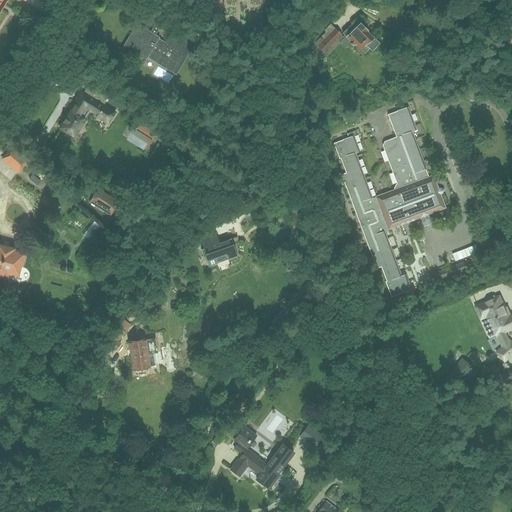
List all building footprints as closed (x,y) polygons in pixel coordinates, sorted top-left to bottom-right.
[(158,23),(163,26),(166,21),(161,18),(158,23)] [(360,50),(365,45),(372,51),(380,43),(375,38),(374,39),(373,37),(366,31),(367,30),(359,21),(359,22),(356,20),(343,33),(345,35),(343,36),(344,38),(341,41),(346,46),(350,42),(353,44),(360,50)] [(158,37),(158,36),(138,24),(121,52),(132,59),(136,52),(146,57),(147,55),(163,64),(162,66),(176,74),(197,39),(177,27),(174,32),(176,33),(170,45),(158,37)] [(307,56),(317,66),(327,55),(323,52),(341,34),(335,28),(307,56)] [(70,111),(60,127),(75,136),(85,118),(84,118),(88,111),(108,123),(115,113),(80,92),(76,99),(77,100),(70,111)] [(347,189),(371,253),(376,268),(381,266),(386,281),(385,281),(391,297),(410,290),(404,274),(401,275),(383,230),(387,228),(445,207),(440,194),(442,193),(444,189),(440,188),(438,189),(433,175),(429,177),(411,131),(415,130),(406,107),(397,110),(397,111),(387,114),(396,137),(384,141),(385,144),(382,145),(398,188),(375,197),(373,198),(355,152),(358,151),(352,136),(343,139),(333,143),(339,158),(340,158),(346,173),(341,174),(347,189)] [(143,134),(152,139),(156,132),(147,127),(143,134)] [(2,158),(10,163),(18,170),(28,159),(19,152),(12,146),(2,158)] [(89,202),(110,215),(118,201),(97,188),(89,202)] [(226,199),(218,201),(219,207),(220,212),(228,211),(226,202),(226,199)] [(456,228),(445,230),(447,238),(457,237),(456,228)] [(206,233),(199,235),(207,255),(205,255),(209,265),(219,262),(218,259),(227,256),(228,259),(238,255),(231,238),(219,242),(217,237),(209,240),(206,233)] [(448,246),(459,242),(457,238),(446,242),(448,246)] [(476,244),(464,249),(467,256),(478,252),(476,244)] [(0,274),(6,276),(7,272),(17,275),(23,253),(13,251),(14,249),(0,245),(0,274)] [(436,264),(442,261),(438,251),(432,253),(436,264)] [(468,260),(427,275),(432,288),(473,273),(468,260)] [(508,316),(499,296),(477,306),(481,317),(489,314),(498,335),(500,334),(505,344),(497,352),(505,361),(511,354),(511,342),(510,340),(509,340),(505,331),(511,328),(511,315),(508,316)] [(133,320),(139,313),(139,310),(135,307),(131,308),(125,316),(125,319),(130,322),(133,320)] [(98,353),(105,358),(112,349),(114,350),(120,343),(118,341),(131,324),(124,319),(98,353)] [(145,339),(129,341),(133,369),(135,368),(137,371),(146,369),(147,366),(149,366),(155,365),(153,352),(157,352),(155,338),(145,340),(145,339)] [(385,338),(377,339),(378,346),(385,345),(385,338)] [(461,357),(449,374),(460,383),(473,366),(461,357)] [(495,375),(497,386),(511,383),(510,379),(509,372),(495,375)] [(310,423),(299,436),(314,447),(322,436),(313,429),(315,427),(310,423)] [(275,480),(273,478),(293,452),(283,444),(267,465),(245,448),(255,435),(244,427),(234,440),(238,443),(234,447),(243,454),(232,469),(240,475),(247,464),(260,474),(257,479),(269,488),(275,480)] [(369,458),(378,445),(368,437),(358,450),(369,458)] [(346,471),(358,455),(351,449),(338,465),(346,471)] [(327,500),(317,511),(337,511),(339,510),(327,500)]
